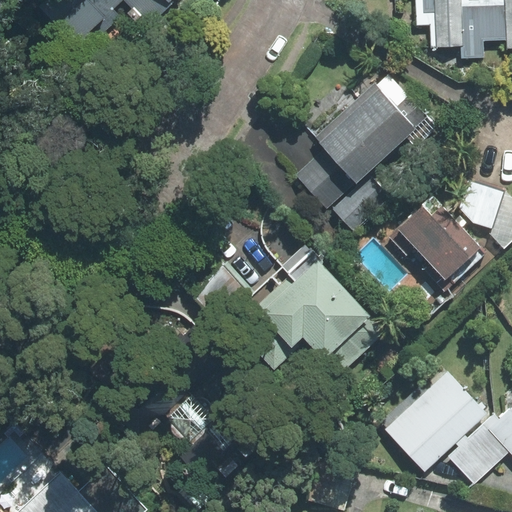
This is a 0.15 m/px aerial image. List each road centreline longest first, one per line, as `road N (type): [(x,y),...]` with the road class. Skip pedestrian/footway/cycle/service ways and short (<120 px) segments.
road 1 (residential): [(207,119),(169,197),(49,315),(0,348)]
road 2 (residential): [(0,315),(147,166),(207,119)]
road 3 (residential): [(207,119),(280,0)]
